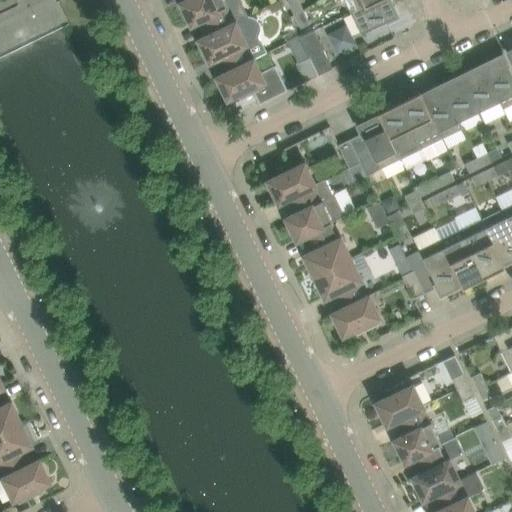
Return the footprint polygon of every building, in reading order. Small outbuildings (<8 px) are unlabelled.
[(184,0),(181,2),(182,2),(192,24),(202,18),(210,34),(248,15),(240,0),(184,0)] [(287,0),(294,14),(303,10),(298,0),(287,0)] [(345,0),(351,12),(375,0),(345,0)] [(375,0),(351,12),(362,33),(398,15),(390,0),(375,0)] [(303,10),(294,14),(301,28),(310,24),(303,10)] [(210,34),(200,39),(200,40),(210,61),(221,56),(228,71),(251,60),(244,44),(259,37),(259,36),(260,35),(260,33),(260,32),(260,31),(260,30),(260,28),(260,27),(260,26),(259,25),(259,23),(258,22),(258,21),(257,20),(256,19),(255,18),(254,18),(253,17),(252,16),(251,16),(249,15),(248,15),(210,34)] [(300,37),(310,58),(319,76),(333,69),(314,30),(300,37)] [(298,63),(310,58),(300,37),(299,35),(297,36),(287,41),(298,63)] [(497,58),(483,65),(504,108),(511,104),(511,71),(506,58),(504,55),(497,58)] [(218,76),(218,77),(228,98),(239,93),(242,99),(252,93),(258,105),(285,91),(273,68),(261,74),(254,59),(251,60),(228,71),(218,76)] [(483,65),(462,75),(480,111),(499,101),(503,109),(504,108),(483,65)] [(462,75),(442,85),(463,128),(460,120),(480,111),(462,75)] [(442,85),(421,95),(442,138),(463,128),(442,85)] [(420,91),(399,101),(401,105),(422,148),(442,138),(421,95),(420,91)] [(399,101),(379,111),(380,115),(401,158),(402,158),(422,148),(401,105),(399,101)] [(363,133),(350,139),(361,161),(368,175),(380,169),(401,158),(380,115),(366,122),(359,125),(361,129),(363,133)] [(339,145),(350,167),(361,161),(350,139),(339,145)] [(487,154),(478,158),(482,167),(491,162),(487,154)] [(279,175),(269,180),(279,201),(315,183),(313,180),(308,170),(310,169),(305,159),(301,162),(299,158),(291,162),(281,167),(276,169),(279,175)] [(482,167),(478,158),(464,165),(469,173),(482,167)] [(494,166),(484,171),(489,180),(498,175),(494,166)] [(484,171),(472,177),(476,186),(489,180),(484,171)] [(450,172),(437,179),(441,187),(454,180),(450,172)] [(315,183),(279,201),(279,202),(290,197),(297,212),(287,217),(297,238),(333,221),(343,216),(355,210),(345,189),(333,195),(332,195),(324,179),(315,183)] [(437,179),(416,188),(417,190),(420,197),(441,187),(437,179)] [(457,185),(443,191),(447,201),(461,194),(457,185)] [(511,188),(496,197),(502,209),(503,209),(511,228),(511,188)] [(417,190),(405,196),(409,205),(420,200),(421,199),(420,197),(417,190)] [(443,191),(429,198),(433,207),(447,201),(443,191)] [(420,200),(409,205),(414,214),(426,208),(421,199),(420,200)] [(379,202),(367,207),(372,217),(384,212),(379,202)] [(502,209),(482,219),(503,262),(511,258),(511,228),(503,209),(502,209)] [(482,219),(461,229),(483,273),(485,277),(505,267),(503,262),(482,219)] [(305,254),(315,275),(351,258),(341,237),(339,238),(331,222),(333,221),(297,238),(297,239),(308,234),(315,249),(305,254)] [(461,229),(441,239),(462,283),(465,287),(485,277),(483,273),(461,229)] [(441,239),(407,256),(407,257),(414,270),(425,293),(438,286),(441,293),(462,283),(441,239)] [(407,257),(397,262),(403,275),(414,270),(407,257)] [(333,312),(333,313),(369,295),(369,294),(367,295),(359,280),(362,279),(351,258),(315,275),(326,297),(336,291),(344,307),(333,312)] [(414,270),(403,275),(415,298),(425,293),(414,270)] [(369,295),(333,313),(344,334),(354,329),(357,334),(380,323),(378,317),(380,316),(369,295)] [(511,326),(494,335),(511,371),(511,370),(511,326)] [(453,378),(464,372),(455,354),(443,360),(451,378),(453,378)] [(464,372),(453,378),(464,400),(475,395),(464,372)] [(481,373),(472,377),(477,388),(486,384),(481,373)] [(377,402),(387,423),(424,405),(413,384),(411,385),(408,379),(385,391),(387,396),(377,402)] [(486,384),(477,388),(483,399),(491,395),(486,384)] [(482,411),(475,395),(464,400),(472,416),(482,411)] [(0,432),(22,422),(11,401),(1,406),(0,404),(0,432)] [(395,439),(406,460),(442,442),(431,421),(429,422),(421,407),(424,406),(424,405),(387,423),(388,423),(398,418),(406,434),(395,439)] [(487,409),(493,420),(501,415),(496,405),(487,409)] [(501,415),(493,420),(498,430),(506,426),(501,415)] [(504,458),(487,421),(474,427),(491,464),(504,458)] [(22,422),(0,432),(0,459),(5,468),(8,475),(23,468),(29,465),(29,464),(25,456),(22,449),(32,443),(22,422)] [(506,426),(498,430),(503,441),(503,440),(511,436),(506,426)] [(413,476),(424,497),(434,492),(458,481),(460,480),(450,460),(465,453),(457,436),(442,443),(442,442),(406,460),(406,461),(416,456),(424,471),(413,476)] [(508,450),(511,448),(511,438),(511,436),(503,440),(508,450)] [(40,459),(6,476),(17,497),(19,496),(22,502),(43,491),(40,486),(50,481),(40,459)] [(460,480),(458,481),(461,488),(465,497),(468,496),(468,497),(485,488),(476,472),(460,480)] [(434,511),(475,511),(468,497),(468,496),(465,497),(461,488),(458,481),(434,492),(442,508),(434,511)]
